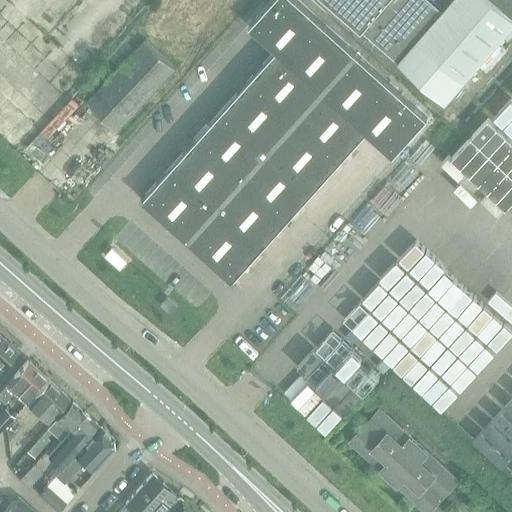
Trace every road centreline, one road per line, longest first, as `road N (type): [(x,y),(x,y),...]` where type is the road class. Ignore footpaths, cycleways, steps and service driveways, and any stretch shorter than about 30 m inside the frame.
road 1 (unclassified): [(334,511),(0,210)]
road 2 (secondary): [(175,415),(0,262)]
road 3 (secondary): [(277,511),(175,415)]
road 4 (residential): [(84,511),(175,415)]
